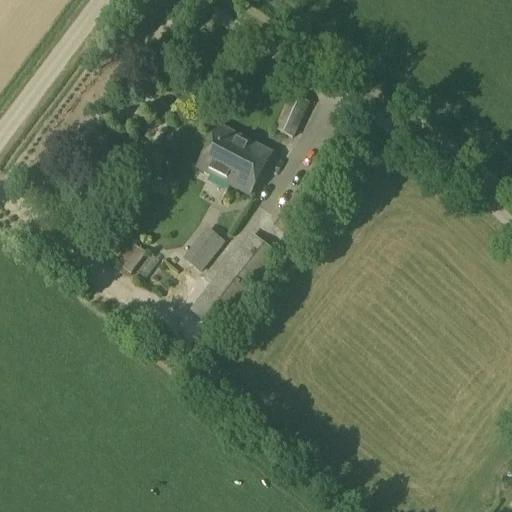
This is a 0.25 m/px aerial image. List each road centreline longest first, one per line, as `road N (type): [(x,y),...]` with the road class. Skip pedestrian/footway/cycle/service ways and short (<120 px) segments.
road 1 (unknown): [(211,0),(389,122),(511,227)]
road 2 (unclassified): [(0,139),(104,0)]
